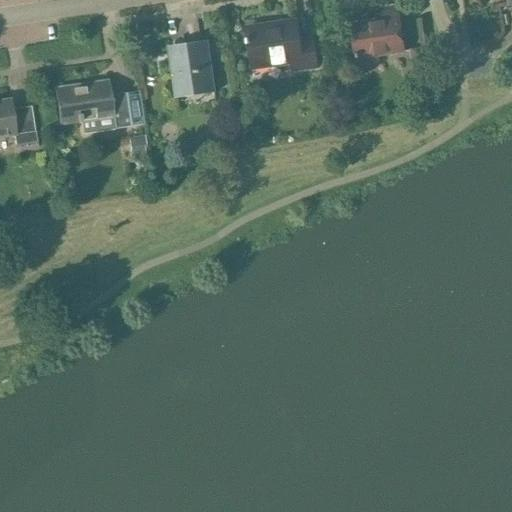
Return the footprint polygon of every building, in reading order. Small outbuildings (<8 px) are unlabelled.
[(405,52),(398,4),(374,7),(376,22),(352,26),(357,59),(405,52)] [(270,31),(269,26),(247,29),(253,69),(302,62),(303,70),(318,68),(314,39),(299,41),(297,28),(270,31)] [(209,42),(169,48),(175,93),(176,98),(216,92),(215,87),(209,42)] [(429,78),(425,48),(410,50),(415,80),(429,78)] [(108,81),(56,89),(62,124),(81,122),(113,117),(115,130),(132,127),(128,94),(126,94),(110,96),(108,81)] [(12,108),(10,99),(0,100),(0,137),(15,135),(17,146),(38,143),(32,105),(12,108)] [(147,135),(132,136),(133,154),(148,153),(147,135)]
